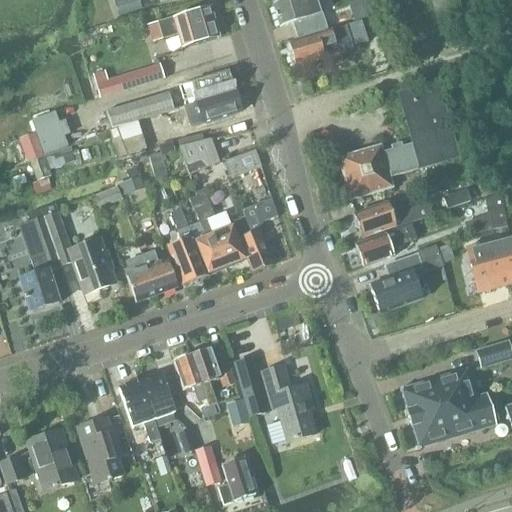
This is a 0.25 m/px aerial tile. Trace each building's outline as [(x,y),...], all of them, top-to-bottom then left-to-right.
[(138,0),(115,0),(113,1),(118,14),(141,7),(138,0)] [(315,0),(291,0),(273,6),(280,28),(292,24),(297,40),(326,31),(315,0)] [(354,20),(371,15),(367,0),(358,0),(349,3),(354,20)] [(151,43),(162,40),(162,41),(177,36),(181,50),(219,39),(210,8),(157,24),(155,18),(145,21),(151,43)] [(360,22),(345,27),(345,28),(350,42),(351,48),(367,43),(360,22)] [(345,28),(287,45),(291,56),(289,59),(291,64),(294,66),(294,68),(323,60),(320,51),(350,42),(345,28)] [(88,73),(91,83),(90,84),(95,101),(163,80),(159,67),(104,84),(99,69),(88,73)] [(184,108),(191,106),(234,92),(228,73),(198,82),(201,94),(181,100),(184,108)] [(381,150),(380,147),(337,159),(349,202),(392,189),(389,179),(458,159),(437,84),(398,95),(412,146),(401,149),(400,145),(381,150)] [(234,92),(191,106),(193,113),(206,109),(209,121),(240,112),(234,92)] [(106,113),(111,130),(173,111),(168,95),(106,113)] [(56,114),(31,122),(35,133),(44,158),(68,150),(65,139),(73,136),(68,123),(60,125),(56,114)] [(109,131),(120,159),(146,150),(138,122),(109,131)] [(19,139),(27,163),(29,162),(37,182),(50,177),(48,171),(44,158),(35,133),(19,139)] [(202,143),(184,148),(182,148),(187,167),(195,165),(207,167),(218,163),(210,143),(202,143)] [(68,150),(44,158),(48,171),(73,162),(68,150)] [(148,158),(156,182),(167,179),(157,155),(148,158)] [(135,170),(125,173),(129,182),(138,178),(135,170)] [(121,182),(114,185),(115,187),(116,189),(117,188),(121,197),(143,190),(138,178),(129,182),(122,184),(121,183),(121,182)] [(197,198),(201,208),(201,207),(206,222),(224,268),(242,261),(231,231),(220,235),(200,183),(192,186),(197,198)] [(94,198),(99,210),(122,200),(117,188),(116,189),(94,198)] [(465,192),(443,200),(447,211),(469,203),(465,192)] [(485,199),(490,231),(506,229),(502,196),(485,199)] [(197,198),(188,201),(192,211),(193,210),(201,208),(197,198)] [(245,221),(241,222),(232,226),(238,241),(251,275),(273,266),(259,232),(263,224),(276,219),(269,200),(241,210),(245,221)] [(355,219),(353,222),(355,228),(358,230),(362,240),(394,229),(413,222),(414,224),(433,217),(428,203),(389,216),(385,206),(354,216),(355,219)] [(205,241),(195,245),(206,275),(224,268),(206,222),(201,207),(201,208),(193,210),(205,241)] [(181,242),(167,248),(182,287),(206,278),(193,245),(195,245),(181,211),(170,216),(181,242)] [(56,215),(43,219),(60,267),(60,268),(73,263),(84,296),(113,286),(98,243),(70,253),(56,215)] [(30,256),(32,261),(37,276),(18,282),(29,314),(58,305),(48,273),(59,269),(58,268),(60,267),(43,219),(30,224),(38,245),(30,256)] [(415,241),(412,234),(410,227),(355,247),(362,268),(392,258),(390,250),(415,241)] [(263,234),(271,261),(288,257),(280,230),(263,234)] [(467,251),(478,293),(511,284),(511,238),(464,251),(464,252),(467,251)] [(153,253),(141,258),(156,297),(176,290),(166,262),(157,265),(153,253)] [(392,279),(369,287),(379,315),(420,300),(411,274),(422,270),(417,255),(387,266),(392,279)] [(156,297),(141,258),(126,263),(130,275),(125,277),(135,305),(156,297)] [(289,314),(268,322),(272,334),(294,326),(289,314)] [(253,343),(232,349),(247,403),(264,398),(256,368),(260,367),(253,343)] [(511,360),(507,345),(476,354),(481,369),(511,360)] [(190,358),(205,402),(208,409),(216,406),(209,384),(231,376),(223,352),(211,357),(209,351),(190,358)] [(197,404),(205,402),(190,358),(172,364),(182,393),(192,390),(197,404)] [(282,368),(262,374),(272,412),(277,410),(287,444),(314,437),(307,413),(312,411),(305,387),(289,391),(282,368)] [(406,414),(407,416),(416,413),(418,419),(474,402),(473,401),(465,373),(402,392),(401,390),(399,391),(400,393),(406,414)] [(160,375),(139,382),(153,422),(174,415),(160,375)] [(153,422),(139,382),(118,389),(132,429),(142,425),(149,444),(159,441),(153,422)] [(416,413),(407,416),(410,429),(411,428),(417,449),(418,452),(420,451),(419,449),(494,427),(485,397),(473,401),(474,402),(418,419),(416,413)] [(243,403),(228,407),(231,418),(246,414),(243,403)] [(200,412),(203,420),(211,418),(208,409),(200,412)] [(105,420),(76,429),(95,486),(122,478),(117,461),(119,460),(105,420)] [(188,431),(177,435),(183,455),(194,451),(188,431)] [(27,444),(29,452),(43,493),(53,489),(53,491),(57,490),(56,488),(76,482),(60,433),(27,444)] [(195,453),(206,488),(220,483),(209,448),(195,453)] [(167,457),(155,461),(160,476),(172,473),(167,457)] [(25,479),(18,458),(0,464),(0,468),(6,486),(25,479)] [(222,497),(225,506),(254,497),(243,460),(221,467),(230,495),(222,497)] [(10,511),(5,495),(0,496),(0,511),(10,511)]
